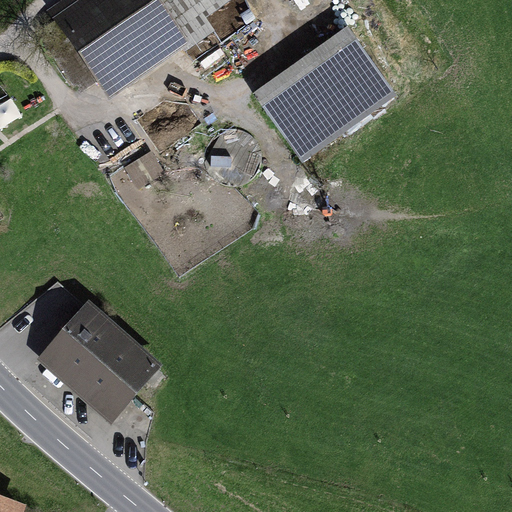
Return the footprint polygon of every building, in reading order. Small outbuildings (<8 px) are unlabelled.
[(191,69),(259,24),(243,0),(66,0),(41,17),(95,99),(175,46),(191,69)] [(343,32),(248,100),(298,169),(392,101),(343,32)] [(139,186),(167,170),(154,148),(126,164),(139,186)] [(83,308),(34,364),(106,427),(156,371),(83,308)] [(0,511),(20,511),(21,510),(0,503),(0,511)]
